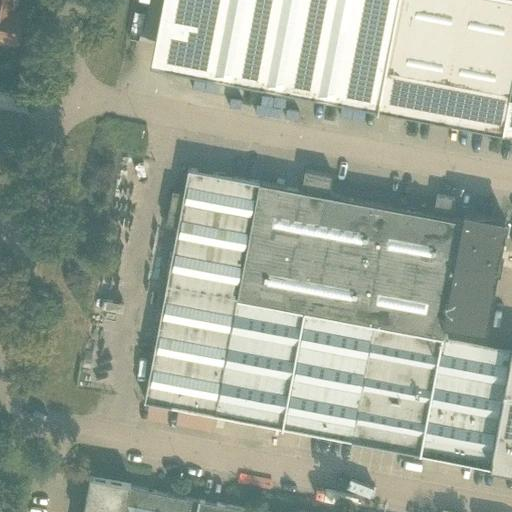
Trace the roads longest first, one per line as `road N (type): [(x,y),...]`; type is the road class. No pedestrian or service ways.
road 1 (unclassified): [(505,511),(0,414)]
road 2 (unclassified): [(511,179),(55,92)]
road 3 (unclassified): [(0,392),(55,92)]
